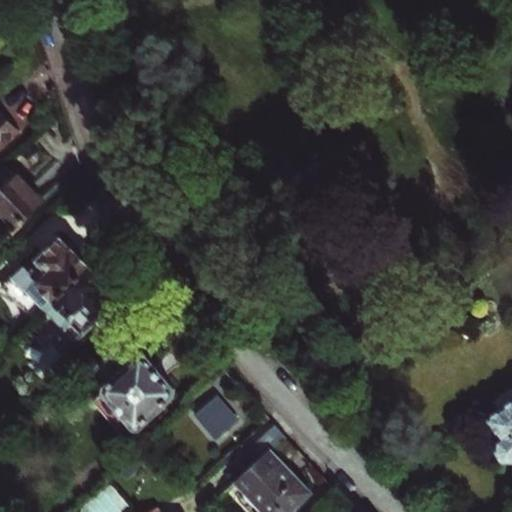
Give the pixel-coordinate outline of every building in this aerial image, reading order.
[(0,147),(18,131),(0,110),(0,147)] [(43,199),(8,162),(0,170),(0,234),(2,237),(43,199)] [(88,267),(57,235),(51,241),(54,244),(42,256),(37,252),(12,274),(44,308),(88,267)] [(417,292),(431,312),(481,277),(466,257),(417,292)] [(88,267),(44,308),(75,341),(96,322),(111,337),(134,316),(88,267)] [(343,329),(364,360),(431,312),(417,292),(410,282),(343,329)] [(104,391),(135,426),(141,427),(145,431),(168,410),(164,405),(176,394),(176,388),(144,353),(139,353),(122,335),(100,356),(104,361),(92,372),(104,386),(104,391)] [(212,399),(213,400),(227,387),(218,377),(188,404),(196,413),(212,399)] [(135,426),(104,391),(92,402),(123,436),(135,426)] [(213,400),(212,399),(196,413),(195,414),(217,439),(239,419),(228,408),(223,412),(213,400)] [(511,401),(488,418),(502,438),(497,441),(497,451),(503,461),(511,460),(511,401)] [(264,456),(271,449),(285,436),(276,425),(254,445),(264,456)] [(289,511),(311,492),(271,449),(264,456),(236,482),(247,493),(239,500),(250,511),(289,511)] [(336,489),(314,509),(316,511),(332,511),(346,499),(336,489)]
